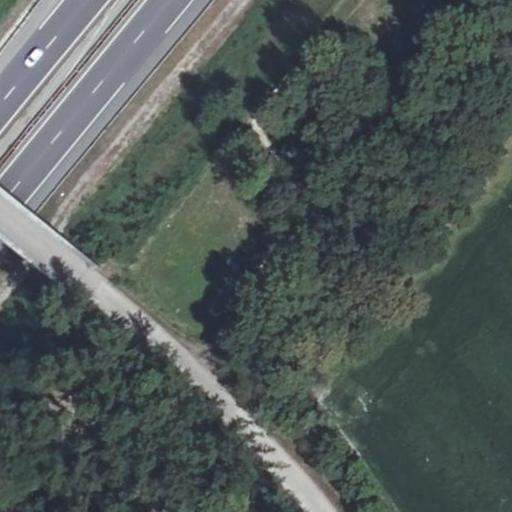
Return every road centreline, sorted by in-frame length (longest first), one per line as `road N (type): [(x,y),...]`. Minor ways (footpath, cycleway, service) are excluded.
road 1 (residential): [(318,511),(188,370),(0,211)]
road 2 (motorway): [(0,209),(171,0)]
road 3 (motorway): [(87,0),(0,105)]
